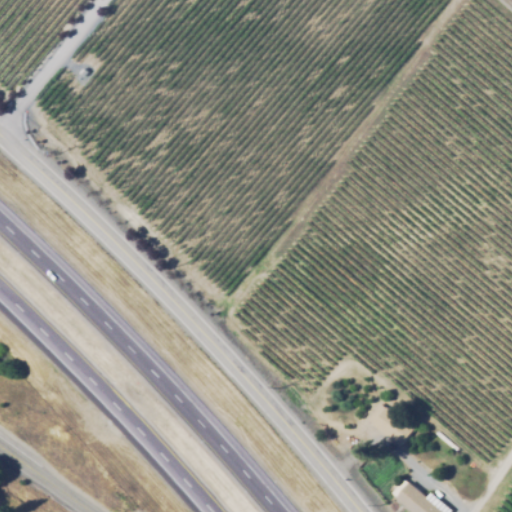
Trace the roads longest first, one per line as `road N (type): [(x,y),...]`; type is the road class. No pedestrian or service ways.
road 1 (tertiary): [(0,135),(157,286),(359,511)]
road 2 (motorway): [(280,511),(153,368),(0,219)]
road 3 (motorway): [(0,290),(211,511)]
